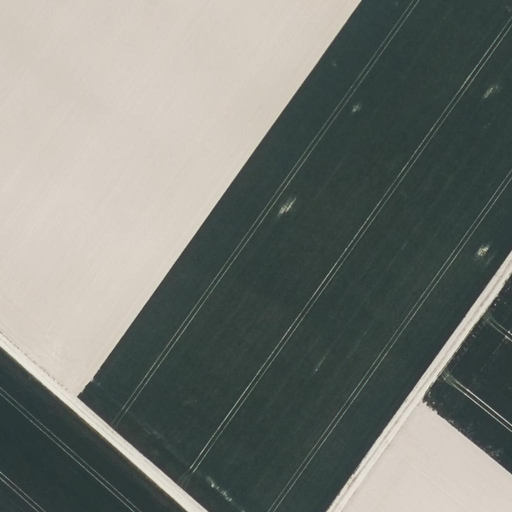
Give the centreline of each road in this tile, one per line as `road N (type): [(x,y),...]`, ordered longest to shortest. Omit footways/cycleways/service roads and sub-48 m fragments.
road 1 (track): [(511,264),(335,511)]
road 2 (track): [(0,340),(195,511)]
